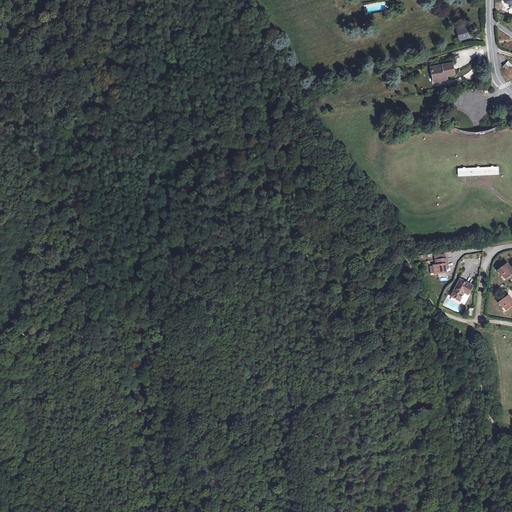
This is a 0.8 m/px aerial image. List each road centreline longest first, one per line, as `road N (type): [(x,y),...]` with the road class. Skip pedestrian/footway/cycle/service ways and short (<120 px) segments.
road 1 (track): [(102,222),(162,250),(233,239),(334,259),(434,310)]
road 2 (track): [(208,0),(398,251)]
road 3 (track): [(477,320),(473,349),(503,481)]
